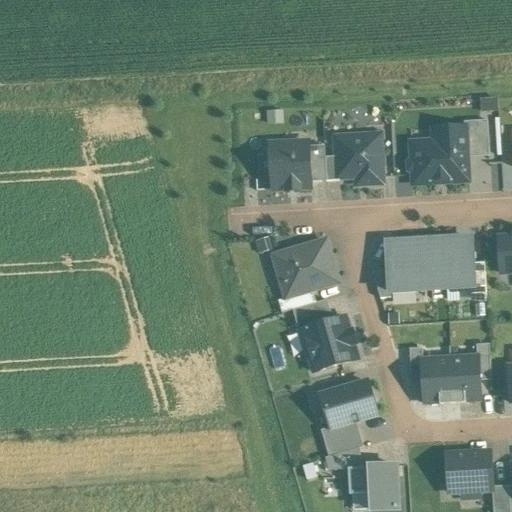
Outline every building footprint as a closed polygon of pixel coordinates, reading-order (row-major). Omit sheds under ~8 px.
[(466,128),(468,159),(490,157),(488,122),(465,123),(465,128),(466,128)] [(414,174),(414,186),(470,182),(468,159),(466,128),(465,128),(434,130),(434,144),(412,145),(413,161),(410,162),(408,163),(409,172),(410,174),(414,174)] [(367,137),(336,139),(337,158),(338,179),(340,179),(365,178),(365,185),(383,184),(380,142),(368,142),(367,137)] [(271,146),(273,191),(288,190),(288,193),(299,192),(299,189),(312,189),(311,183),(309,147),(309,144),(271,146)] [(325,147),(309,147),(311,183),(327,182),(325,158),(325,147)] [(337,158),(325,158),(327,182),(340,181),(340,179),(338,179),(337,158)] [(471,174),(472,191),(503,189),(503,163),(487,163),(487,173),(471,174)] [(467,238),(429,241),(432,288),(447,288),(447,291),(474,290),(472,253),(468,253),(467,238)] [(511,238),(500,239),(502,275),(511,274),(511,238)] [(429,241),(391,243),(392,257),(388,258),(390,295),(418,293),(417,289),(432,288),(429,241)] [(274,257),(287,299),(313,292),(339,284),(326,242),(274,257)] [(317,304),(313,292),(287,299),(279,302),(283,314),(293,311),(317,304)] [(327,301),(317,304),(293,311),(300,333),(302,332),(302,330),(333,322),(327,301)] [(302,332),(314,373),(358,361),(354,347),(357,346),(353,331),(349,332),(345,318),(333,322),(302,330),(302,332)] [(479,358),(480,382),(492,381),(489,345),(477,346),(478,358),(479,358)] [(412,386),(424,385),(423,361),(424,361),(423,349),(410,350),(412,386)] [(478,358),(451,360),(453,405),(466,405),(466,403),(481,402),(480,382),(479,358),(478,358)] [(441,406),(453,405),(451,360),(424,361),(423,361),(424,385),(425,405),(440,404),(441,406)] [(368,383),(322,396),(331,429),(331,430),(356,423),(378,416),(368,383)] [(356,423),(331,430),(331,429),(321,431),(329,458),(360,449),(364,448),(356,423)] [(360,449),(329,458),(326,459),(330,472),(349,471),(349,470),(361,469),(360,449)] [(492,453),(446,456),(448,494),(494,492),(494,488),(492,453)] [(382,511),(399,511),(397,467),(371,469),(372,494),(372,511),(382,511)] [(372,494),(371,469),(361,469),(349,470),(349,471),(350,495),(372,494)] [(510,511),(509,487),(494,488),(494,492),(493,511),(510,511)]
